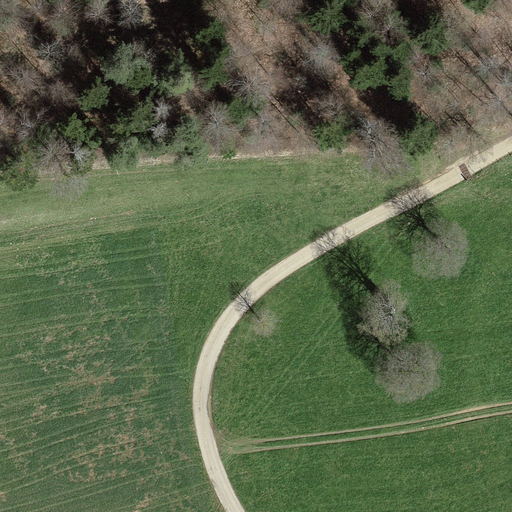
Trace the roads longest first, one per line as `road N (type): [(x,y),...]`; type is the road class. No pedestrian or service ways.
road 1 (unclassified): [(511,141),(283,268),(235,309),(214,342),(200,396),(208,449),(235,511)]
road 2 (track): [(511,406),(208,449)]
